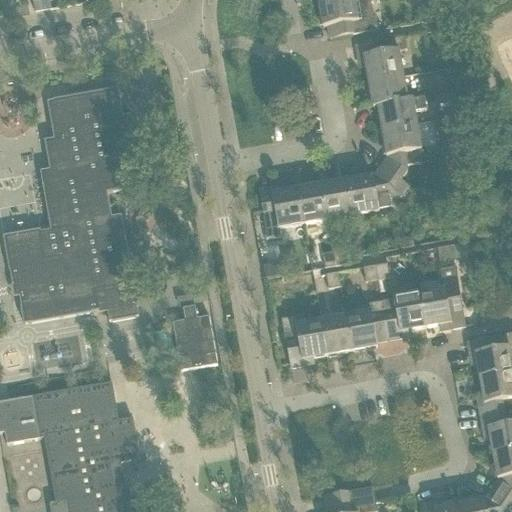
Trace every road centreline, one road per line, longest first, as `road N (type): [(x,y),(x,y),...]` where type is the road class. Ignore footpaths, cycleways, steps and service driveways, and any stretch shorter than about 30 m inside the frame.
road 1 (residential): [(383,492),(450,477),(456,453),(428,382),(257,410)]
road 2 (residential): [(213,168),(326,147),(337,134),(322,60),(300,48),(290,0)]
road 3 (tertiary): [(257,410),(213,168)]
road 4 (tertiary): [(0,58),(188,26)]
road 5 (tertiary): [(213,168),(188,26)]
